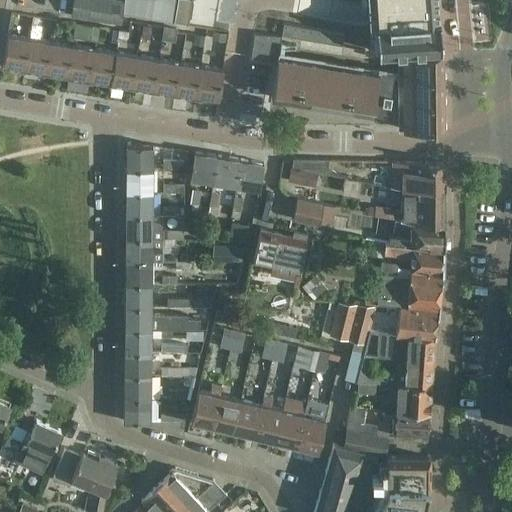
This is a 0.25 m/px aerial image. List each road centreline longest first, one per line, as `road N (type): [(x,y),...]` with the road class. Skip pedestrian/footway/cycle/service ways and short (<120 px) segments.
road 1 (residential): [(458,144),(284,141),(104,116)]
road 2 (residential): [(490,444),(443,441),(458,144)]
road 3 (residential): [(105,425),(104,116)]
road 4 (tertiary): [(490,444),(509,213)]
road 5 (residential): [(286,511),(268,481),(162,445)]
road 6 (residential): [(458,144),(458,0)]
road 7 (tertiary): [(508,153),(498,79),(511,17)]
road 8 (residential): [(0,353),(82,389),(105,425)]
